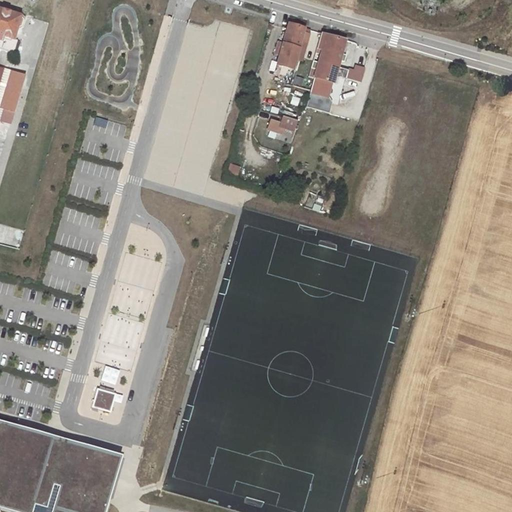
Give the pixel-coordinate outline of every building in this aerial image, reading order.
[(19,17),(0,11),(0,40),(0,41),(0,42),(0,48),(14,53),(18,41),(11,38),(14,30),(20,28),(21,21),(19,17)] [(302,29),(287,25),(277,54),(293,59),(302,29)] [(316,62),(335,68),(337,61),(342,62),(344,56),(339,54),(343,40),(319,33),(311,61),(316,62)] [(335,68),(316,62),(311,78),(308,87),(327,93),(330,85),(332,78),(336,79),(342,81),(346,71),(335,68)] [(24,77),(11,73),(0,108),(4,109),(0,121),(10,125),(24,77)] [(284,137),(286,130),(295,133),(299,121),(283,116),(281,123),(271,119),(267,131),(284,137)] [(237,179),(240,167),(229,164),(226,176),(237,179)] [(123,395),(98,388),(93,407),(111,412),(114,401),(121,403),(123,395)] [(0,424),(0,507),(18,511),(106,511),(123,459),(0,424)]
